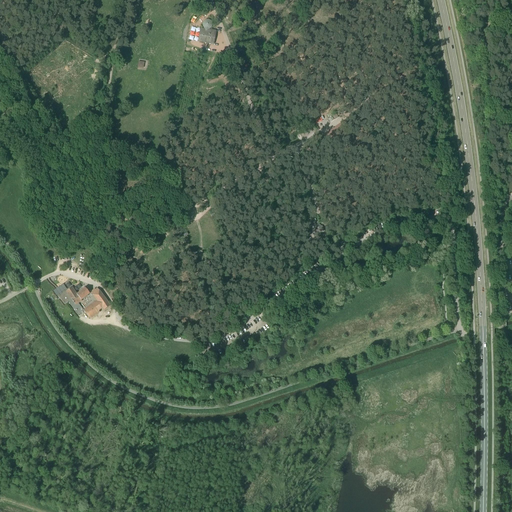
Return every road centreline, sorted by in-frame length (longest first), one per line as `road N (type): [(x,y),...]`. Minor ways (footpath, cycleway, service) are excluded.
road 1 (unclassified): [(0,301),(63,273),(97,286),(134,332),(218,338),(371,235),(437,217),(450,224),(458,327),(470,335),(497,326),(505,313),(501,211),(511,196)]
road 2 (primary): [(483,511),(478,253),(440,0)]
road 3 (track): [(79,172),(83,206),(94,215),(162,226),(275,160)]
road 4 (track): [(127,0),(94,152),(79,172)]
road 5 (track): [(511,14),(486,30),(492,104),(511,152)]
road 6 (track): [(0,99),(8,111),(40,118),(51,188),(79,172)]
road 7 (track): [(296,151),(410,78)]
